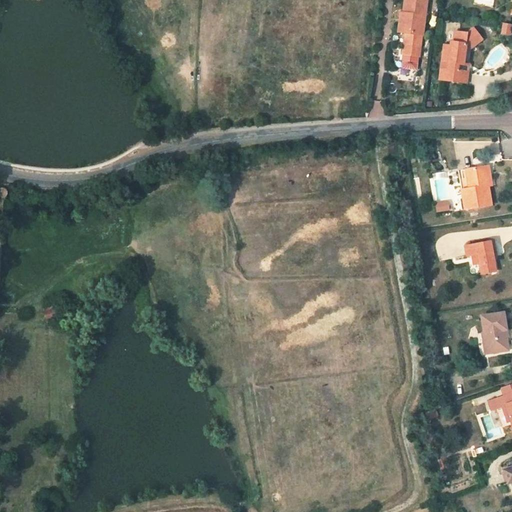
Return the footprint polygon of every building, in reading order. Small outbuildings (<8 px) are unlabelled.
[(410,13),(416,13),(417,0),(395,0),(394,11),(397,12),(396,33),(395,37),(394,46),(413,48),(414,35),(408,34),(410,13)] [(389,33),(396,33),(397,12),(394,11),(391,11),(389,33)] [(511,25),(503,23),(500,34),(509,37),(511,26),(511,25)] [(455,57),(456,56),(456,47),(471,36),(465,28),(456,35),(445,34),(444,43),(441,43),(441,48),(434,47),(432,63),(438,64),(437,72),(432,71),(431,82),(459,85),(459,76),(448,74),(449,65),(455,66),(455,57)] [(471,36),(456,47),(456,56),(475,41),(471,36)] [(413,48),(394,46),(393,56),(412,57),(413,48)] [(449,65),(448,74),(459,76),(460,66),(455,66),(449,65)] [(477,169),(479,184),(486,184),(483,168),(477,169)] [(483,209),(479,184),(477,169),(460,172),(464,198),(455,200),(456,213),(483,209)] [(455,200),(464,198),(460,172),(451,173),(455,200)] [(434,201),(435,212),(449,211),(448,200),(434,201)] [(470,277),(485,275),(482,259),(479,244),(456,249),(457,260),(462,259),(467,259),(468,267),(470,277)] [(479,244),(482,259),(487,258),(485,244),(479,244)] [(54,306),(42,309),(46,321),(58,318),(54,306)] [(493,316),(474,319),(476,335),(480,355),(497,352),(493,333),(497,332),(493,316)] [(475,356),(480,355),(476,335),(472,335),(475,356)] [(511,392),(492,398),(495,405),(504,433),(511,430),(511,392)] [(482,410),(495,405),(492,398),(479,402),(482,410)] [(511,461),(493,466),(496,476),(511,470),(511,461)] [(511,470),(496,476),(498,482),(511,479),(511,470)]
